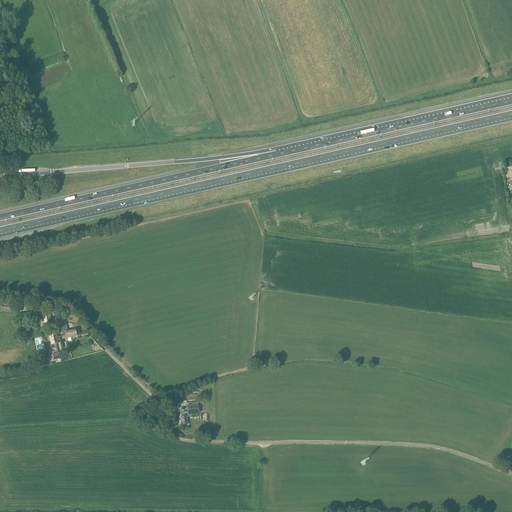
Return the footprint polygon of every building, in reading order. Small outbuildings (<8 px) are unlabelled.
[(43,319),(51,317),(50,311),(42,313),(43,319)] [(65,323),(61,324),(64,336),(66,335),(67,338),(77,336),(75,329),(67,331),(65,323)] [(56,334),(49,335),(51,344),(49,345),(50,350),(56,349),(55,344),(58,343),(58,340),(60,340),(59,337),(57,337),(56,334)] [(35,339),(34,349),(43,349),(43,339),(35,339)] [(54,361),(61,359),(59,353),(52,355),(54,361)] [(187,406),(187,412),(181,412),(181,417),(181,425),(187,425),(187,417),(191,417),(191,415),(199,415),(199,412),(201,412),(200,406),(198,406),(198,402),(191,402),(191,406),(187,406)]
